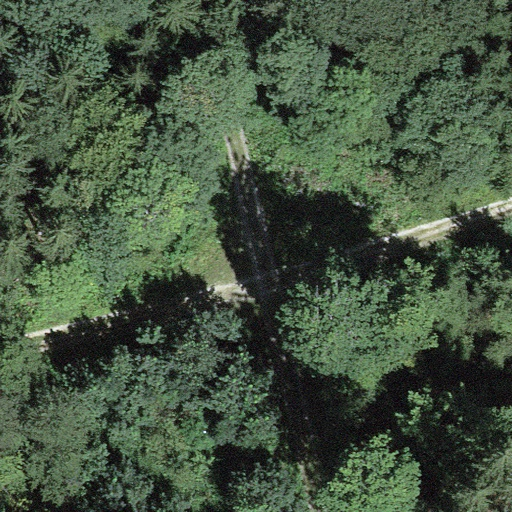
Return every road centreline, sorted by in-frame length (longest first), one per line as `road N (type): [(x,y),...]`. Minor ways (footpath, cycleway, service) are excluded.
road 1 (track): [(511,204),(264,282),(0,340)]
road 2 (track): [(316,511),(201,0)]
